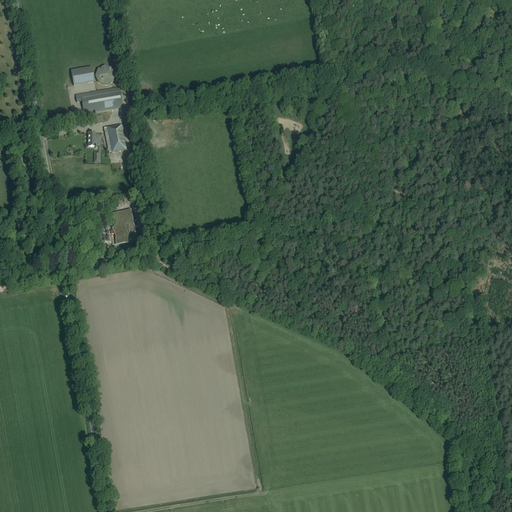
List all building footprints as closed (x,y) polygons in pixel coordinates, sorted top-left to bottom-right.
[(96,76),(96,77),(96,78),(96,79),(97,79),(97,80),(97,81),(98,81),(98,82),(99,83),(100,84),(101,84),(102,85),(103,85),(104,85),(105,85),(106,85),(107,85),(108,85),(109,84),(110,84),(111,83),(112,82),(112,81),(113,81),(113,80),(114,79),(114,78),(114,77),(114,76),(114,75),(114,74),(113,73),(113,72),(112,71),(112,70),(111,70),(111,69),(110,69),(109,69),(109,68),(108,68),(107,68),(106,68),(105,67),(104,68),(103,68),(102,68),(101,69),(100,69),(99,70),(98,71),(98,72),(97,72),(97,73),(97,74),(96,74),(96,75),(96,76)] [(119,88),(75,96),(76,103),(81,102),(84,115),(123,108),(119,88)] [(127,151),(122,126),(104,130),(109,154),(127,151)] [(96,133),(88,133),(88,147),(94,148),(94,149),(95,149),(95,150),(96,150),(97,150),(97,149),(98,149),(98,148),(97,147),(96,147),(95,147),(95,140),(97,140),(98,137),(96,137),(96,133)] [(114,233),(114,234),(115,233),(116,236),(115,236),(116,236),(116,245),(125,244),(129,243),(134,241),(136,240),(133,226),(134,226),(134,225),(133,225),(132,222),(133,222),(132,222),(130,211),(119,213),(118,213),(119,213),(117,214),(117,213),(116,213),(117,214),(114,214),(116,225),(113,229),(115,233),(114,233)]
